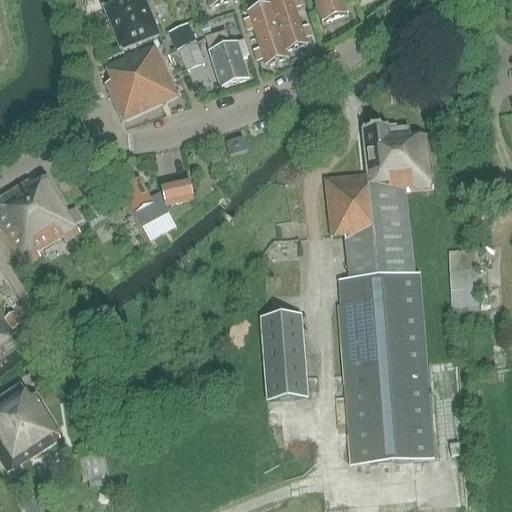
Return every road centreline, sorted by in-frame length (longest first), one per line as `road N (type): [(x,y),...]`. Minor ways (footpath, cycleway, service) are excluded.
road 1 (tertiary): [(105,145),(205,129),(270,104),(425,4)]
road 2 (residential): [(105,145),(73,0)]
